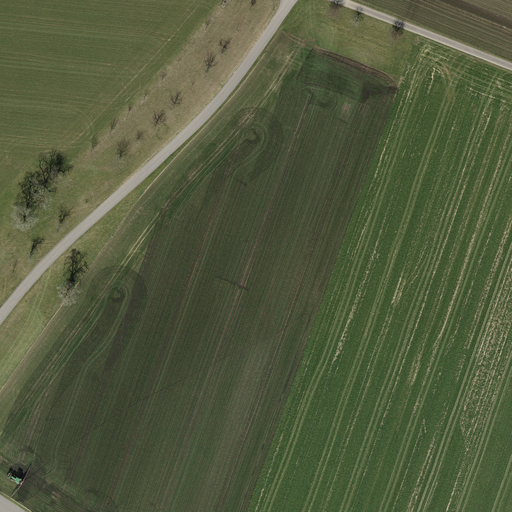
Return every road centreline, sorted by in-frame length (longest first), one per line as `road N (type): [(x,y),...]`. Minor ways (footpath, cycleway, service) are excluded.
road 1 (residential): [(291,0),(211,111),(60,244),(0,314)]
road 2 (track): [(511,67),(340,0)]
